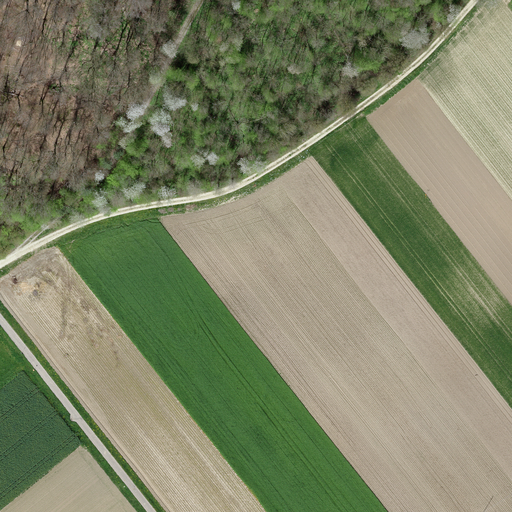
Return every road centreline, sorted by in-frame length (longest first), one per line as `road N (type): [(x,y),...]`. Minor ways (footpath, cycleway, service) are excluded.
road 1 (track): [(0,263),(117,207),(191,199),(263,174),(422,58),(477,0)]
road 2 (track): [(19,251),(86,190),(129,133),(200,0)]
road 3 (track): [(151,511),(0,316)]
